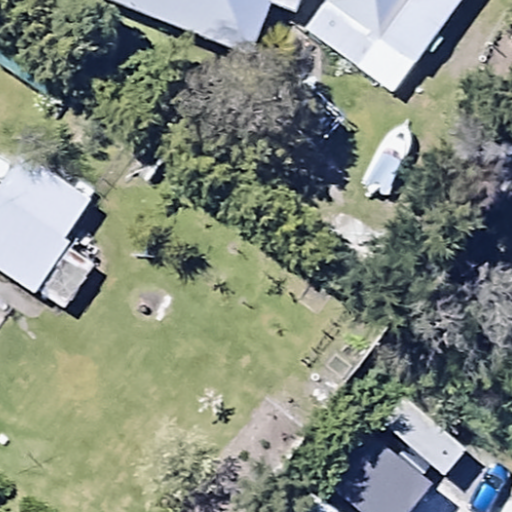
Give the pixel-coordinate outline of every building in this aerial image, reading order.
[(47,0),(44,9),(232,85),(254,31),(276,40),(291,3),(282,0),(47,0)] [(325,0),(288,57),(379,117),(457,4),(451,0),(325,0)] [(5,175),(0,181),(0,308),(15,319),(51,266),(46,263),(74,222),(5,175)] [(48,333),(82,280),(55,263),(21,317),(48,333)] [(511,435),(511,371),(482,415),(511,435)] [(310,507),(315,511),(406,511),(409,509),(348,460),(310,507)]
